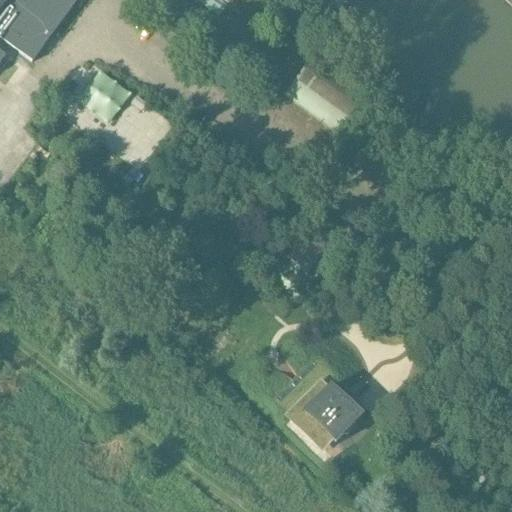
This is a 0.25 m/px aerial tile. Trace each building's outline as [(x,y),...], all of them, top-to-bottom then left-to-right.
[(0,0),(0,41),(31,64),(78,0),(0,0)] [(193,0),(218,18),(231,0),(193,0)] [(289,48),(259,91),(345,150),(376,107),(289,48)] [(306,275),(336,233),(315,218),(286,261),(306,275)] [(311,361),(270,402),(285,416),(286,415),(325,454),(343,436),(344,436),(347,436),(353,430),(353,426),(361,418),(348,405),(352,401),(352,402),(353,400),(352,400),(346,393),(348,391),(318,361),(311,361)]
